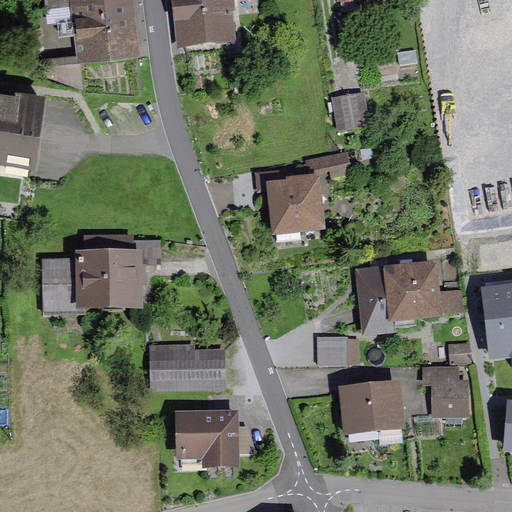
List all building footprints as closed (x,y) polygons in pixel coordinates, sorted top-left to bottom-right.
[(131,0),(73,0),(81,59),(138,52),(131,0)] [(237,0),(171,0),(178,51),(235,44),(232,16),(239,16),(237,0)] [(511,0),(438,0),(438,35),(511,36),(511,0)] [(77,60),(48,63),(49,73),(78,84),(77,60)] [(0,162),(37,166),(44,92),(0,87),(0,162)] [(362,95),(334,100),(341,133),(368,127),(362,95)] [(511,119),(457,125),(465,196),(511,190),(511,119)] [(347,153),(306,162),(309,173),(349,164),(347,153)] [(288,189),(287,183),(286,173),(255,177),(257,193),(271,191),(288,189)] [(287,183),(288,189),(271,191),(276,236),(319,232),(314,180),(287,183)] [(133,239),(84,241),(84,261),(41,263),(43,312),(135,308),(133,239)] [(415,317),(437,315),(435,294),(432,264),(355,271),(361,331),(393,328),(416,326),(415,317)] [(511,284),(482,288),(491,359),(511,356),(511,284)] [(459,292),(435,294),(437,315),(461,313),(459,292)] [(346,338),(317,338),(316,365),(346,365),(346,338)] [(149,350),(150,394),(227,392),(225,348),(149,350)] [(468,348),(456,348),(456,362),(469,362),(468,348)] [(457,370),(424,370),(424,384),(433,384),(433,416),(466,416),(466,384),(457,384),(457,370)] [(403,384),(342,390),(347,437),(408,431),(403,384)] [(511,399),(507,399),(503,450),(511,451),(511,399)] [(240,413),(177,416),(178,462),(205,462),(205,469),(242,468),(240,413)]
